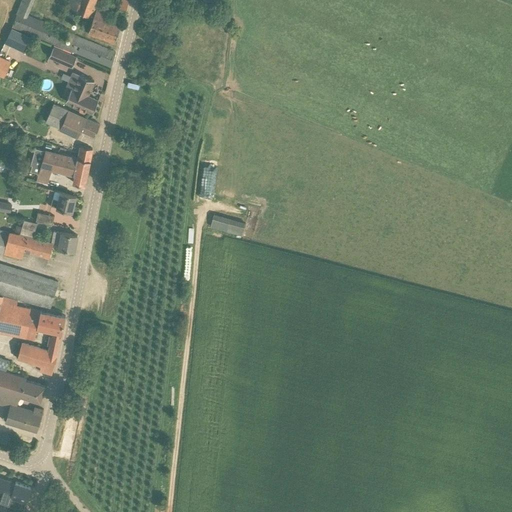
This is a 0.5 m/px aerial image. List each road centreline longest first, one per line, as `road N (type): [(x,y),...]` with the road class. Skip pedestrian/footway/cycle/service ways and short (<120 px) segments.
road 1 (residential): [(36,461),(73,327),(138,0)]
road 2 (track): [(235,210),(205,209),(199,225),(169,511)]
